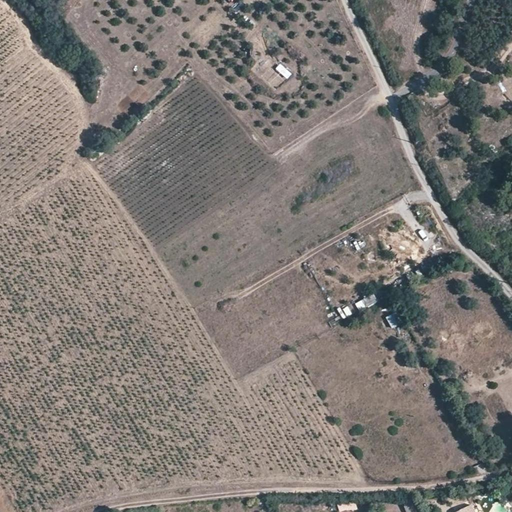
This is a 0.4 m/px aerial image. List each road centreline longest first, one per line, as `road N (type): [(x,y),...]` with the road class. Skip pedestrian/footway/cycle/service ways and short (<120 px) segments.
road 1 (track): [(511,469),(406,488),(251,492),(102,511)]
road 2 (unclassified): [(511,295),(459,240),(430,194),(389,97)]
road 3 (unclassified): [(475,0),(437,71),(389,97)]
